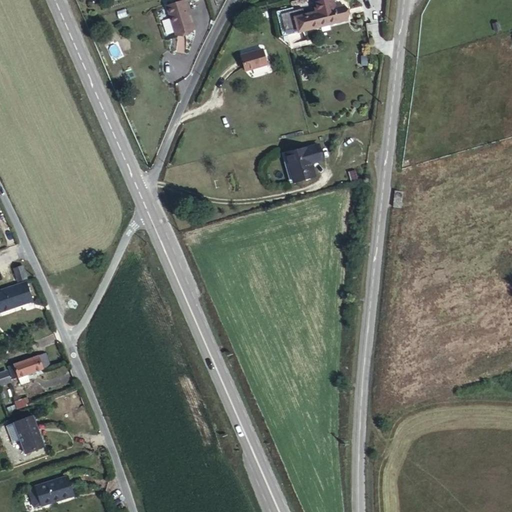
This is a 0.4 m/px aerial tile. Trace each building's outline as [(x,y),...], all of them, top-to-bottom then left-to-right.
[(193,0),(172,0),(179,19),(197,13),(193,0)] [(344,0),(337,2),(337,0),(317,0),(319,6),(307,8),(305,1),(296,3),(296,0),(278,4),(284,29),(349,14),(345,0),(344,0)] [(267,46),(243,53),(248,70),(272,63),(267,46)] [(327,153),(323,140),(291,150),(298,178),(319,173),(316,161),(315,156),(327,153)] [(328,158),(327,153),(315,156),(316,161),(328,158)] [(8,268),(0,270),(0,288),(13,284),(8,268)] [(26,269),(15,272),(18,283),(30,280),(26,269)] [(0,291),(0,315),(37,305),(32,284),(0,291)] [(48,365),(45,352),(23,360),(16,362),(19,373),(48,365)] [(0,367),(0,374),(1,379),(14,375),(11,364),(2,368),(0,367)] [(39,411),(13,418),(18,438),(25,436),(28,445),(31,447),(48,442),(39,411)] [(39,485),(32,487),(36,504),(43,502),(43,503),(76,494),(71,475),(38,484),(39,485)]
